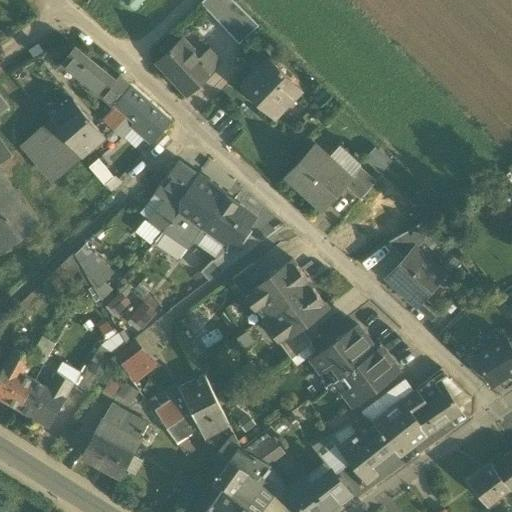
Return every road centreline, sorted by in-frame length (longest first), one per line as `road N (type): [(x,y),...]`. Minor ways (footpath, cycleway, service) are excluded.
road 1 (residential): [(495,409),(58,0)]
road 2 (track): [(0,309),(195,126)]
road 3 (residential): [(356,511),(495,409)]
